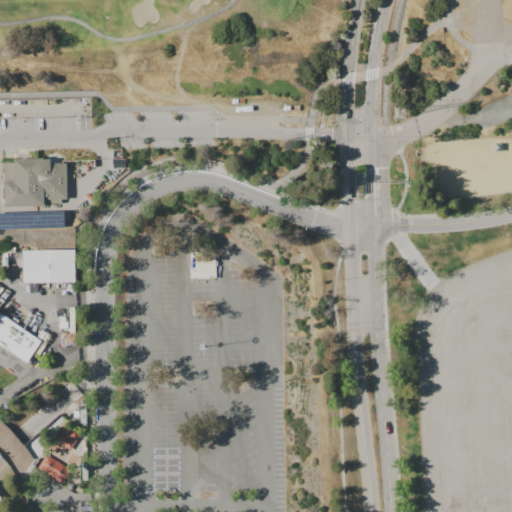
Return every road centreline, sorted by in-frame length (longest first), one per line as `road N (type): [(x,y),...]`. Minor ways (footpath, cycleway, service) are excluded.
road 1 (residential): [(373,227),(340,229),(197,179),(159,185),(126,208),(109,236),(102,272),(105,472),(115,511)]
road 2 (tertiary): [(389,511),(373,227)]
road 3 (tertiary): [(351,229),(370,511)]
road 4 (secondary): [(373,227),(511,214)]
road 5 (residential): [(370,134),(383,0)]
road 6 (residential): [(354,0),(347,133)]
